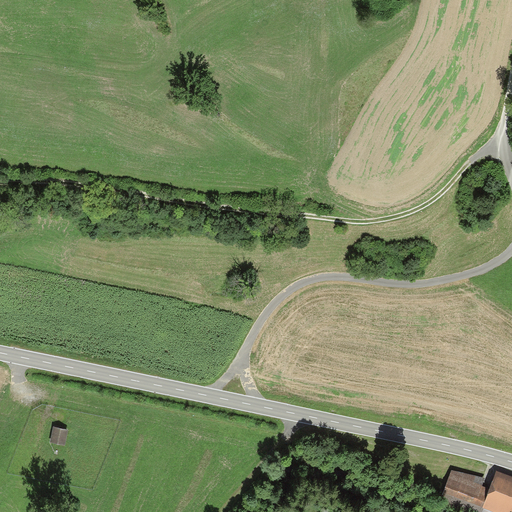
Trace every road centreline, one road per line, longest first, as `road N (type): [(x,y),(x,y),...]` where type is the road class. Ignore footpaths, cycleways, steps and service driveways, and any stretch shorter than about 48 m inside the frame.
road 1 (track): [(0,177),(368,223),(429,212),(456,169),(481,154),(500,156)]
road 2 (secondary): [(0,354),(511,464)]
road 3 (track): [(237,369),(267,311),(313,279),(422,284),(477,271),(511,247)]
road 4 (track): [(0,54),(139,74),(171,52),(182,24),(219,0)]
road 5 (track): [(296,415),(219,511)]
